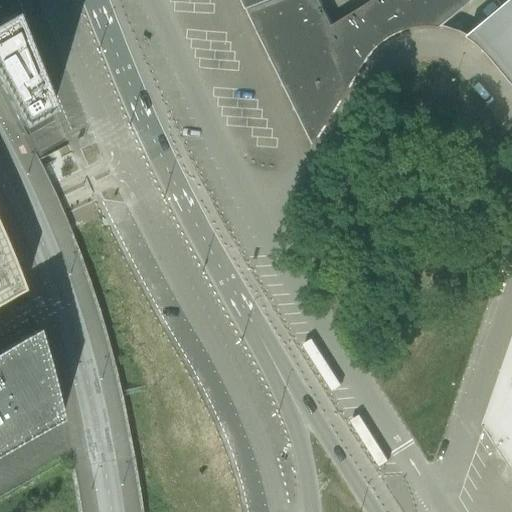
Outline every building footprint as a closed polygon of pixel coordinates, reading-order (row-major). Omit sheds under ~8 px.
[(242,0),(248,14),(254,27),(313,146),(364,64),(368,59),(372,54),(376,49),(381,45),(386,41),(391,37),(397,34),(403,32),(409,30),(416,28),(424,28),(431,27),(438,28),(439,28),(472,0),(242,0)] [(488,55),(511,83),(511,0),(467,38),(478,45),(488,55)] [(0,88),(21,128),(52,110),(14,14),(1,21),(0,21),(0,88)] [(0,303),(24,290),(2,236),(0,231),(0,303)] [(0,453),(60,419),(53,389),(46,359),(37,329),(0,350),(0,453)] [(511,343),(486,420),(484,425),(499,449),(511,468),(511,343)]
